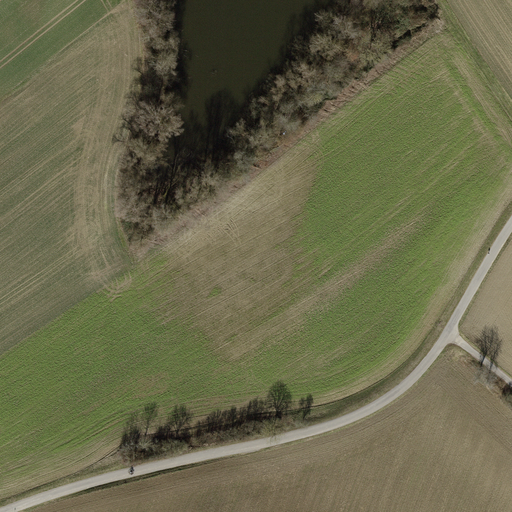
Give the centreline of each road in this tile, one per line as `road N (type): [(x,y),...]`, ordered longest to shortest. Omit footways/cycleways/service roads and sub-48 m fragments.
road 1 (residential): [(511,224),(439,347),(389,398),(324,426),(128,472),(3,511)]
road 2 (track): [(438,0),(511,112)]
